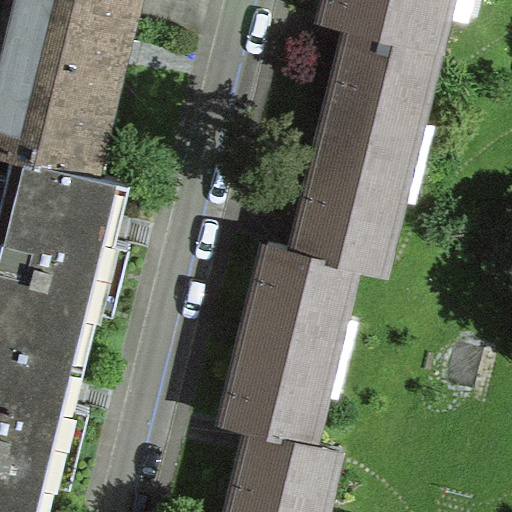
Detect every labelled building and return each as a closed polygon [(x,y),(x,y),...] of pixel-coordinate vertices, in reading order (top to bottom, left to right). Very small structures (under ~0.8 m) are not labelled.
[(12,0),(0,51),(0,147),(11,150),(90,169),(102,118),(131,0),(12,0)] [(345,43),(323,133),(399,152),(407,118),(418,120),(431,65),(422,62),(427,41),(437,43),(447,0),(326,0),(323,16),(360,25),(355,45),(345,43)] [(251,307),(246,328),(322,347),(330,314),(340,317),(354,261),(349,259),(355,236),(387,244),(401,188),(390,185),(399,152),(323,133),(295,246),(268,239),(251,307)] [(11,150),(0,195),(0,330),(86,352),(98,304),(112,308),(118,284),(129,239),(114,236),(129,179),(90,169),(11,150)] [(314,380),(322,347),(246,328),(229,395),(224,418),(251,424),(229,511),(320,511),(331,469),(299,461),(305,438),(310,439),(324,383),(314,380)] [(0,330),(0,511),(46,511),(55,476),(70,480),(76,453),(89,403),(74,399),(86,352),(0,330)]
